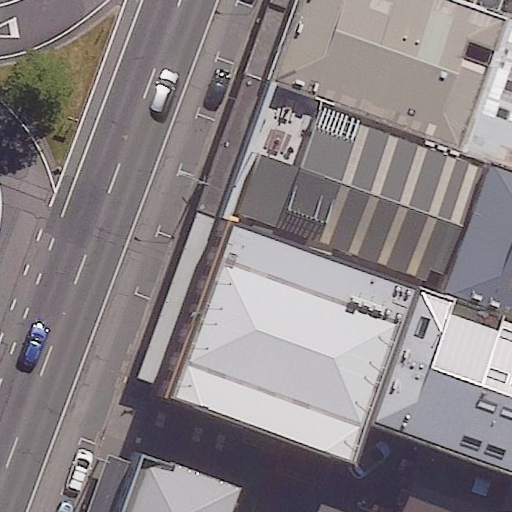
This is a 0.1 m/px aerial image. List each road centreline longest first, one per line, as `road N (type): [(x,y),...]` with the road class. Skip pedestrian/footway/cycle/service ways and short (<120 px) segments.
road 1 (trunk): [(46,360),(176,0)]
road 2 (residential): [(46,360),(37,255),(0,137)]
road 3 (trunk): [(0,486),(46,360)]
